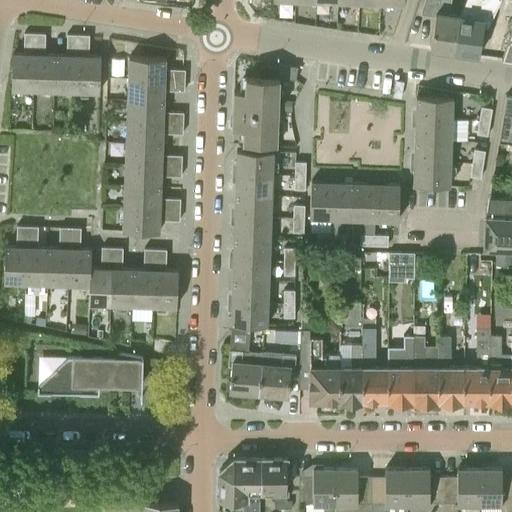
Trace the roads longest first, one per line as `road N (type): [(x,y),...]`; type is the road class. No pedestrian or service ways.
road 1 (residential): [(199,432),(218,32)]
road 2 (residential): [(199,432),(511,436)]
road 3 (residential): [(511,77),(218,32)]
road 4 (residential): [(218,32),(14,0)]
road 5 (residential): [(199,432),(0,427)]
